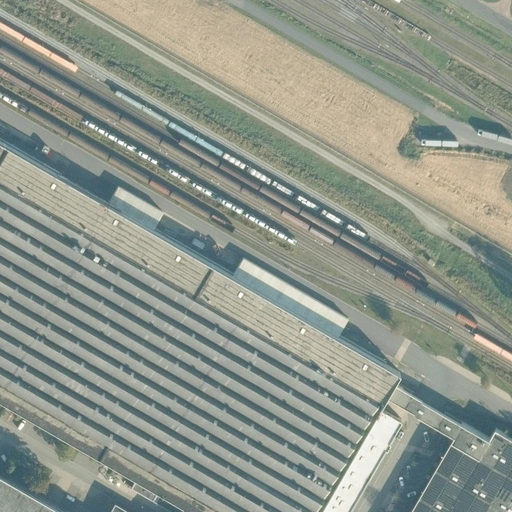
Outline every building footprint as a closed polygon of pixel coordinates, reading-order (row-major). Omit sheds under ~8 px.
[(131,486),(175,511),(344,511),(385,442),(401,414),(380,401),(386,392),(393,379),(397,374),(400,368),(0,139),(0,400),(135,478),(131,486)] [(463,420),(393,379),(386,392),(425,414),(456,433),(452,438),(481,454),(491,436),(463,420)] [(511,511),(511,433),(498,425),(491,436),(481,454),(452,438),(410,511),(409,511),(511,511)] [(57,511),(59,509),(0,474),(0,511),(57,511)] [(133,511),(115,501),(108,511),(64,511),(59,509),(57,511),(133,511)]
